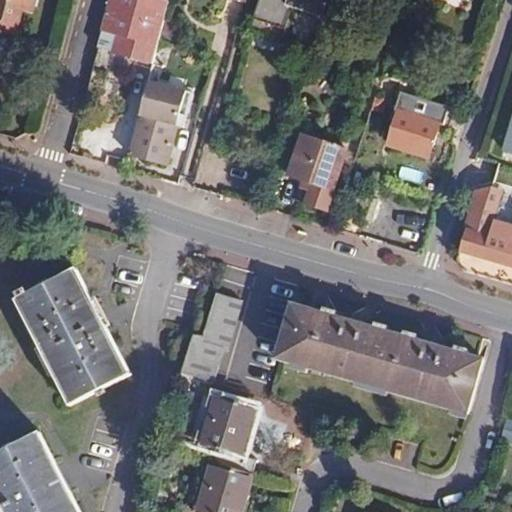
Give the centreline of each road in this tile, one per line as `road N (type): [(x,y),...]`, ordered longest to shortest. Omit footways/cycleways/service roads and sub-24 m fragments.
road 1 (tertiary): [(420,290),(46,176)]
road 2 (residential): [(420,290),(511,0)]
road 3 (residential): [(93,0),(46,176)]
